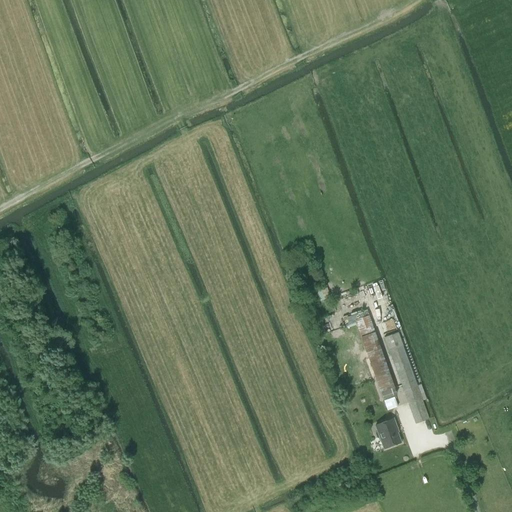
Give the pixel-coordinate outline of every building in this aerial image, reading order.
[(326,286),(309,292),(314,304),(330,298),(326,286)] [(355,321),(383,399),(395,395),(367,316),(355,321)] [(384,338),(415,424),(428,420),(402,347),(402,346),(397,333),(384,338)] [(387,411),(393,409),(397,408),(393,398),(384,401),(387,411)] [(383,449),(400,443),(395,430),(396,429),(393,419),(375,426),(377,432),(375,432),(374,434),(376,438),(378,439),(379,438),(383,449)]
